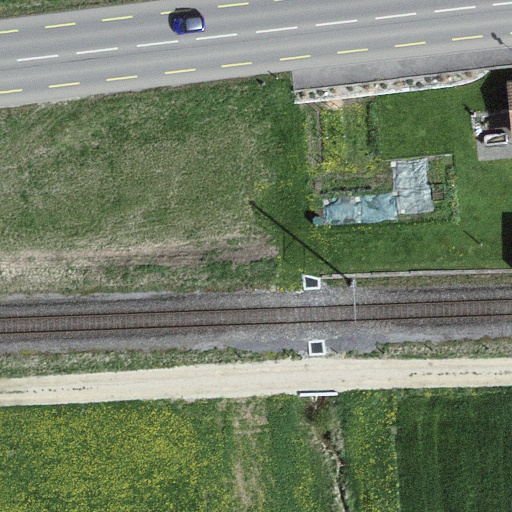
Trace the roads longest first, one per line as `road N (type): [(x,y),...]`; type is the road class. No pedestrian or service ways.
road 1 (primary): [(511,2),(0,62)]
road 2 (track): [(511,378),(0,397)]
